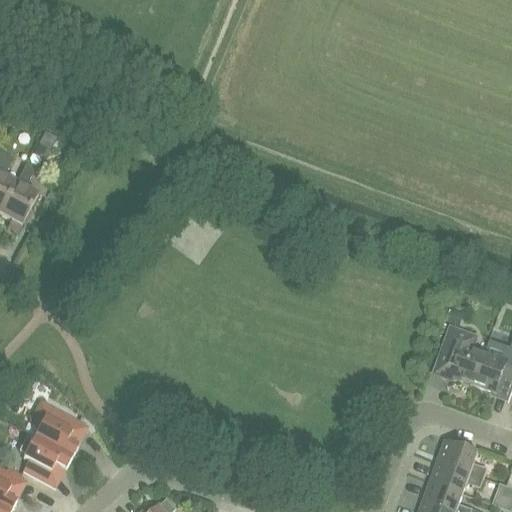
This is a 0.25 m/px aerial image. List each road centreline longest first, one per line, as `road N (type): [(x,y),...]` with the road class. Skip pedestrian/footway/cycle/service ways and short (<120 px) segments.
road 1 (residential): [(90,511),(150,467),(276,511)]
road 2 (residential): [(511,442),(444,417),(413,419),(374,511)]
